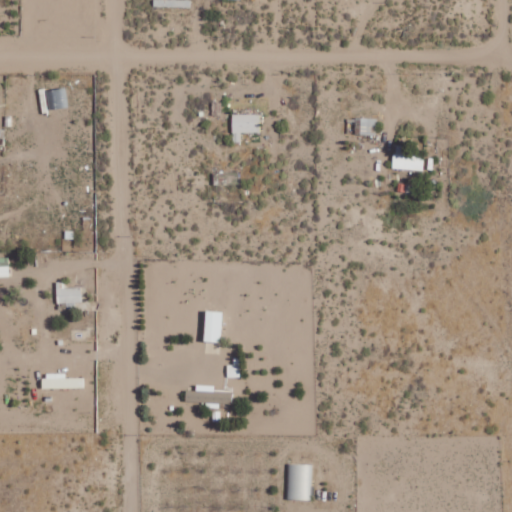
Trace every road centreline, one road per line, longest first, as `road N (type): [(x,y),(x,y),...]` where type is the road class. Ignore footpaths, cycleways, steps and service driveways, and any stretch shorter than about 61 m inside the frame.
road 1 (residential): [(113,0),(118,511)]
road 2 (residential): [(0,54),(498,52)]
